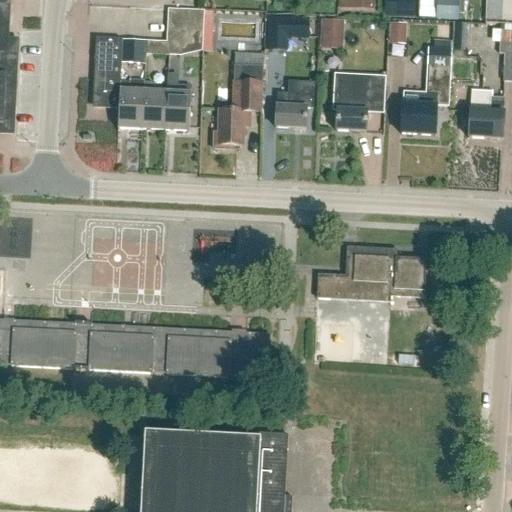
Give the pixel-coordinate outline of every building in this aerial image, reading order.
[(416,0),(416,19),(437,20),(459,21),(460,1),(438,0),(416,0)] [(0,41),(5,42),(8,42),(10,5),(0,4),(0,41)] [(167,44),(171,44),(170,57),(177,57),(193,53),(194,36),(203,37),(204,13),(169,11),(167,44)] [(269,20),(268,52),(286,53),(286,39),(308,39),(309,22),(269,20)] [(345,37),(345,22),(323,21),(323,36),(345,37)] [(407,40),(408,25),(392,24),(391,39),(407,40)] [(466,26),(455,25),(454,52),(465,52),(466,26)] [(119,112),(121,65),(122,43),(122,41),(95,40),(95,41),(97,41),(94,109),(117,110),(117,112),(119,112)] [(147,56),(147,43),(122,43),(121,65),(146,66),(147,56)] [(167,44),(147,43),(147,56),(170,57),(171,44),(167,44)] [(499,56),(504,57),(503,83),(511,83),(511,44),(500,44),(499,56)] [(405,107),(402,107),(401,136),(435,138),(437,108),(448,109),(449,86),(451,52),(429,51),(427,85),(427,94),(405,93),(405,107)] [(234,85),(263,86),(264,69),(235,67),(234,85)] [(167,95),(167,96),(166,134),(166,132),(188,133),(188,135),(190,135),(192,88),(178,87),(179,77),(167,76),(167,95)] [(333,112),(337,112),(336,133),(366,134),(367,114),(370,114),(372,79),(335,77),(333,112)] [(119,123),(118,132),(120,132),(120,130),(142,131),(141,133),(142,133),(144,85),(144,82),(130,81),(130,84),(120,84),(119,112),(119,123)] [(312,110),(314,85),(293,84),(292,100),(277,99),(276,129),(306,131),(307,110),(312,110)] [(144,85),(142,133),(143,133),(143,131),(165,132),(165,134),(166,134),(167,96),(153,96),(153,85),(144,85)] [(262,115),(263,86),(234,85),(233,113),(219,113),(218,135),(214,135),(214,151),(232,152),(232,148),(244,148),(244,129),(251,129),(251,114),(262,115)] [(503,141),(505,100),(492,99),(491,113),(471,112),(469,140),(503,141)] [(350,261),(347,263),(349,270),(346,271),(349,279),(349,283),(341,283),(341,279),(318,277),(317,301),(340,302),(340,300),(348,300),(348,302),(390,305),(390,295),(399,299),(401,295),(409,300),(411,296),(420,300),(424,293),(426,261),(425,261),(425,262),(393,261),(393,253),(395,254),(395,253),(356,250),(347,254),(350,261)] [(170,332),(155,331),(90,328),(75,327),(15,324),(14,333),(0,332),(0,368),(229,380),(229,379),(266,381),(268,337),(245,336),(231,335),(170,332)] [(284,511),(291,511),(292,499),(285,498),(288,437),(259,435),(259,442),(146,436),(141,511),(284,511)]
